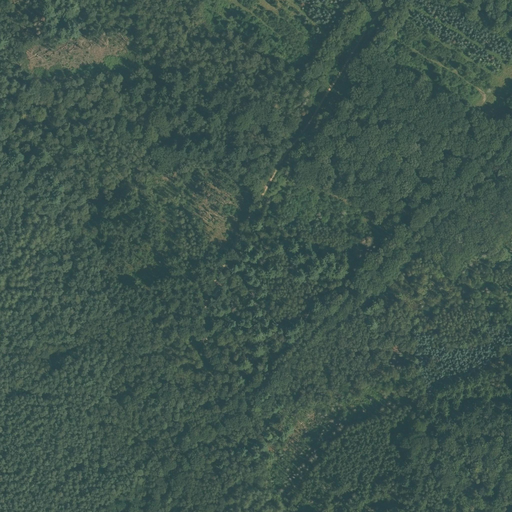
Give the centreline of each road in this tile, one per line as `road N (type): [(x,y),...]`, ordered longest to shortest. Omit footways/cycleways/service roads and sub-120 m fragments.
road 1 (unknown): [(392,0),(216,290),(211,334),(228,373),(226,394),(187,456),(182,499),(159,511)]
road 2 (track): [(279,164),(205,303),(218,376),(214,402)]
road 3 (track): [(386,0),(279,164)]
